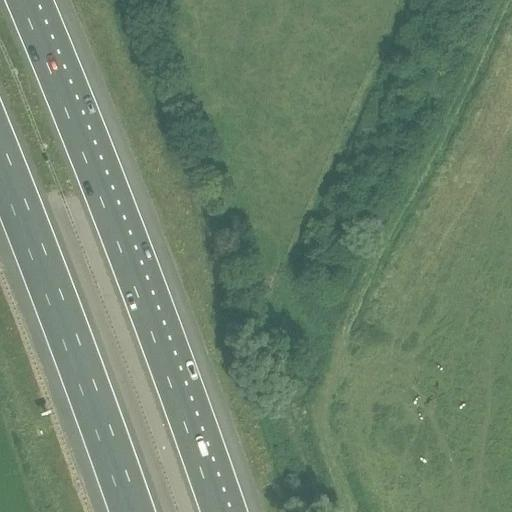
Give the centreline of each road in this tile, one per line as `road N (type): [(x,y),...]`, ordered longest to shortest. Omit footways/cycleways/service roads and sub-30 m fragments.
road 1 (motorway): [(232,511),(102,160),(32,0)]
road 2 (motorway): [(0,163),(136,511)]
